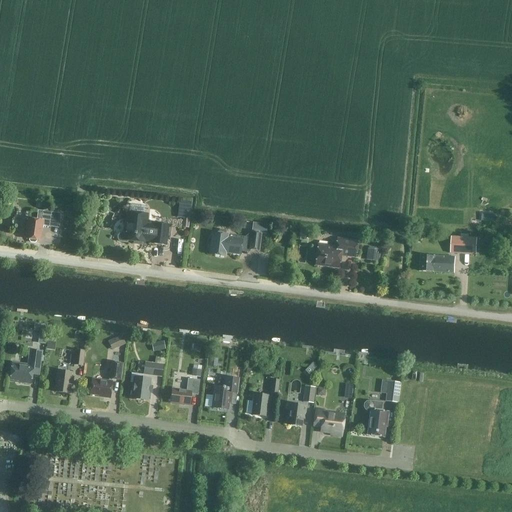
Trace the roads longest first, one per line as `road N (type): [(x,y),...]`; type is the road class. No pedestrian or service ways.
road 1 (residential): [(0,253),(511,318)]
road 2 (residential): [(402,464),(0,404)]
